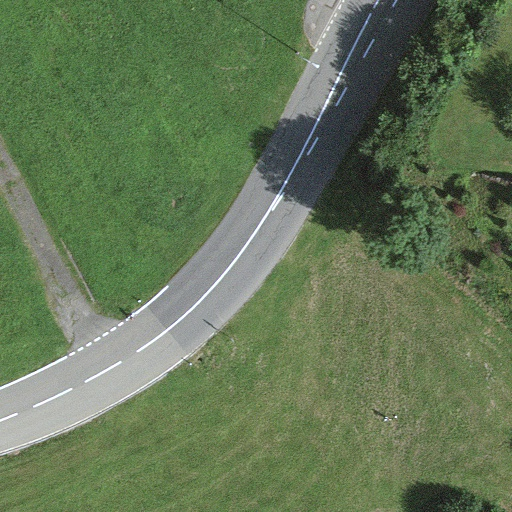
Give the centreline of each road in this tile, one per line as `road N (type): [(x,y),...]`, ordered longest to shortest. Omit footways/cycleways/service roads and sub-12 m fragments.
road 1 (tertiary): [(0,420),(112,368),(170,328),(234,264),(387,0)]
road 2 (track): [(112,368),(0,155)]
